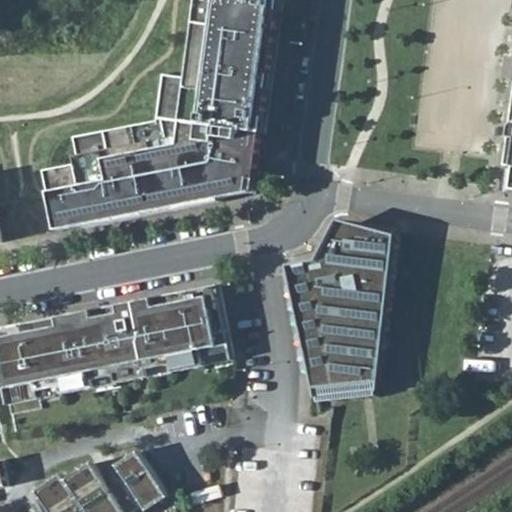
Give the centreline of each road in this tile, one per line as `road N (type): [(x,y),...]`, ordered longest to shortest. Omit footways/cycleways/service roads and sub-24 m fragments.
road 1 (residential): [(9,511),(55,456),(114,434),(163,454),(242,433),(282,438),(287,388),(261,242)]
road 2 (residential): [(0,293),(261,242)]
road 3 (residential): [(511,222),(307,195)]
road 4 (residential): [(307,195),(335,0)]
